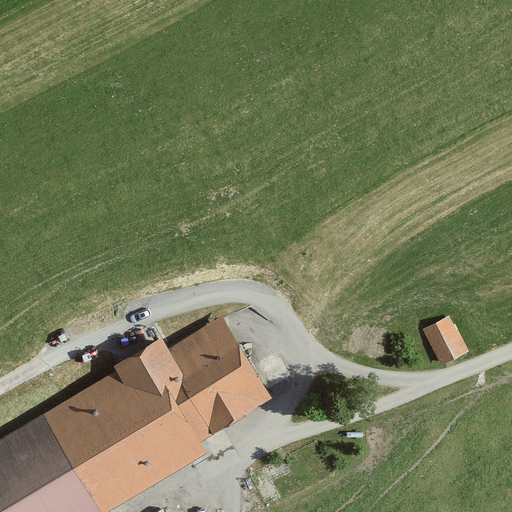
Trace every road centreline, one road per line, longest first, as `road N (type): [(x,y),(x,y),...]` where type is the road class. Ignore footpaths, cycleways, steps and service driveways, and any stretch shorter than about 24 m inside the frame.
road 1 (track): [(0,382),(154,309),(250,293),(288,319),(309,358),(268,441)]
road 2 (track): [(268,441),(511,347)]
road 3 (track): [(309,358),(388,378),(442,379)]
